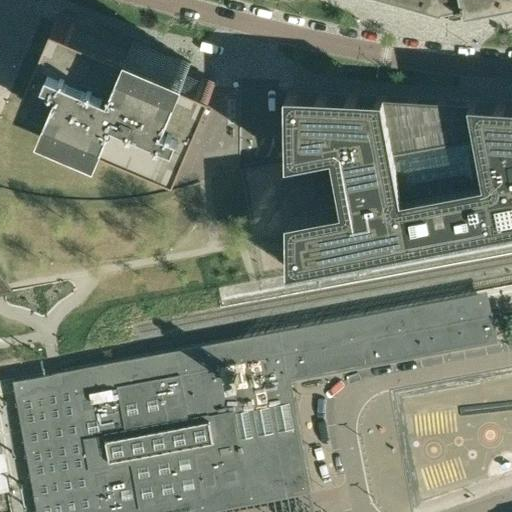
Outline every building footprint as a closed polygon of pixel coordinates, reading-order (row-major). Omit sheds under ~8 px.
[(511,0),(403,0),(424,6),(453,14),(464,12),(511,2),(511,0)] [(141,149),(142,150),(142,149),(143,146),(152,150),(151,152),(150,152),(150,153),(151,154),(166,160),(167,161),(168,160),(167,159),(168,157),(177,161),(176,163),(175,164),(176,165),(180,166),(214,87),(216,81),(212,80),(212,79),(211,79),(211,80),(210,83),(201,79),(202,76),(203,77),(203,75),(202,75),(188,69),(191,62),(177,57),(177,58),(177,59),(162,53),(163,50),(162,49),(161,52),(146,46),(147,45),(148,44),(134,38),(131,45),(129,44),(128,43),(127,45),(128,45),(127,47),(114,42),(115,39),(116,38),(115,38),(97,31),(98,30),(96,30),(96,31),(95,34),(86,30),(87,27),(88,28),(88,26),(87,26),(76,22),(72,20),(71,19),(71,20),(70,23),(61,19),(62,17),(63,17),(63,16),(62,15),(62,16),(58,14),(57,17),(23,98),(26,100),(26,101),(27,101),(28,100),(27,100),(28,97),(37,101),(36,103),(35,104),(36,105),(50,110),(47,117),(56,121),(57,120),(57,118),(66,122),(65,124),(64,125),(87,134),(88,133),(87,133),(88,132),(97,135),(96,137),(95,138),(104,142),(107,135),(113,137),(113,138),(114,138),(115,137),(114,137),(116,134),(124,138),(123,141),(123,140),(122,142),(124,142),(141,149)] [(289,160),(241,169),(253,234),(255,246),(260,274),(290,269),(290,270),(511,228),(511,101),(444,98),(288,88),(289,160)] [(0,295),(12,293),(0,277),(0,295)] [(198,511),(251,502),(248,482),(239,437),(236,421),(233,405),(230,388),(289,377),(495,338),(490,314),(199,369),(160,376),(116,384),(74,392),(78,412),(82,433),(85,449),(88,465),(97,511),(98,511),(99,511),(98,511),(198,511)] [(251,502),(310,491),(289,377),(230,388),(233,405),(236,421),(239,437),(248,482),(251,502)] [(314,511),(313,507),(312,499),(311,493),(310,491),(251,502),(198,511),(314,511)]
